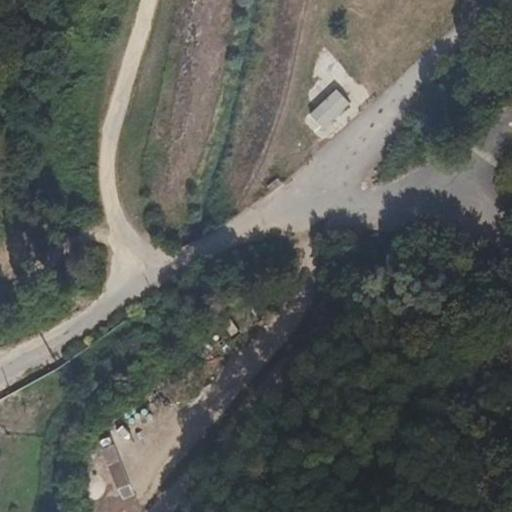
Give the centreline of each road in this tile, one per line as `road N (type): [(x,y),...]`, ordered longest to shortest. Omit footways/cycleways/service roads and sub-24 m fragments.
road 1 (unclassified): [(0,365),(232,234),(440,191)]
road 2 (track): [(507,0),(232,234)]
road 3 (track): [(140,286),(94,173),(97,144),(126,91),(152,0)]
